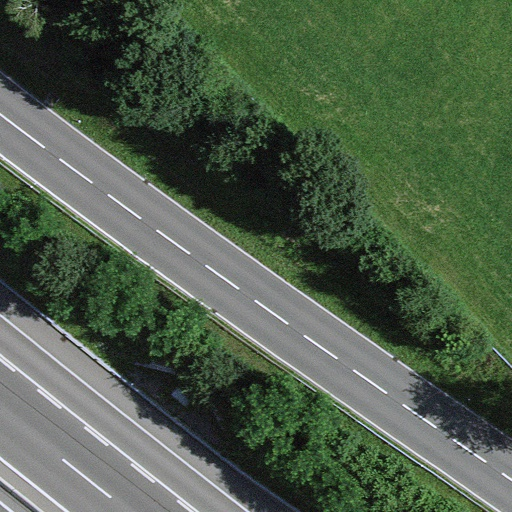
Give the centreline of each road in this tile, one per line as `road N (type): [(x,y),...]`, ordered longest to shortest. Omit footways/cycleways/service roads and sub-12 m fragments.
road 1 (primary): [(511,486),(251,306),(0,105)]
road 2 (motorway): [(227,511),(0,331)]
road 3 (motorway): [(131,511),(0,409)]
